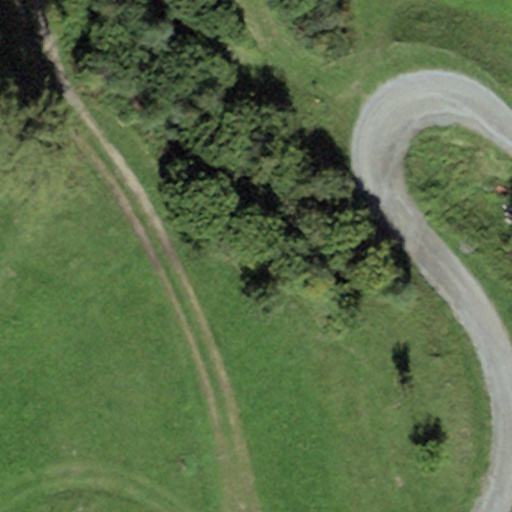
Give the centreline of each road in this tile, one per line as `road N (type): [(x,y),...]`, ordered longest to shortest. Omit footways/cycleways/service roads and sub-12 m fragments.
road 1 (track): [(464,511),(486,368),(360,140),(372,88)]
road 2 (track): [(372,88),(441,74),(511,157)]
